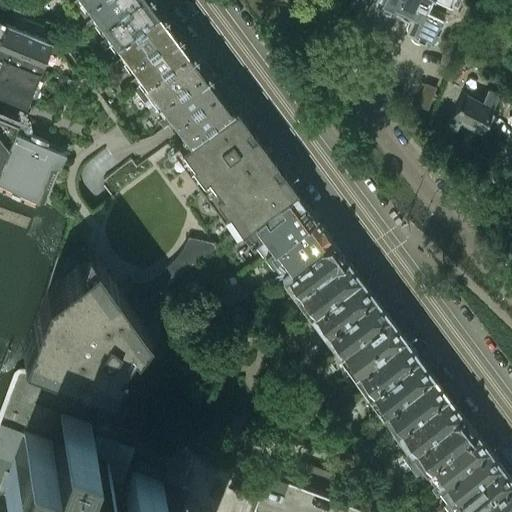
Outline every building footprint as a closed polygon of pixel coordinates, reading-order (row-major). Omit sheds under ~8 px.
[(23,103),(36,70),(53,29),(56,22),(14,4),(15,0),(0,0),(0,181),(43,200),(65,151),(9,127),(21,102),(23,103)] [(77,7),(87,0),(72,0),(71,1),(76,9),(77,7)] [(102,20),(128,0),(87,0),(77,7),(83,16),(93,9),(97,14),(85,23),(90,29),(102,20)] [(128,0),(102,20),(112,34),(102,41),(107,48),(117,40),(158,8),(152,0),(128,0)] [(457,0),(381,0),(390,3),(388,7),(400,12),(402,8),(408,10),(402,23),(407,25),(407,26),(406,28),(406,30),(407,31),(407,33),(408,34),(409,35),(410,36),(412,37),(414,37),(415,37),(416,37),(418,36),(419,35),(421,34),(422,33),(422,32),(428,34),(440,8),(444,10),(448,0),(452,0),(457,2),(457,0)] [(158,8),(117,40),(126,53),(116,60),(121,67),(131,60),(173,28),(166,19),(168,15),(162,8),(158,8)] [(173,28),(131,60),(141,72),(130,80),(135,87),(187,47),(181,39),(182,35),(177,27),(173,28)] [(187,47),(135,87),(150,106),(155,102),(160,98),(202,67),(195,58),(197,55),(191,47),(187,47)] [(202,67),(160,98),(155,102),(165,115),(158,120),(163,126),(175,118),(212,89),(212,90),(216,86),(217,86),(216,84),(215,85),(210,78),(211,75),(205,67),(202,67)] [(424,82),(415,104),(426,109),(435,86),(424,82)] [(212,89),(175,118),(181,126),(189,138),(233,103),(231,103),(229,102),(227,101),(227,100),(223,95),(216,86),(212,90),(212,89)] [(479,131),(498,97),(487,91),(481,102),(464,93),(452,115),(450,113),(444,125),(455,131),(460,121),(479,131)] [(237,132),(248,123),(233,103),(189,138),(182,143),(179,145),(192,162),(191,163),(228,213),(229,212),(239,226),(241,228),(295,187),(281,168),(270,176),(264,168),(270,164),(249,135),(243,139),(237,132)] [(315,213),(295,187),(241,228),(250,241),(253,240),(262,253),(263,252),(273,245),(315,213)] [(315,213),(273,245),(263,252),(280,275),(287,270),(332,236),(315,213)] [(332,236),(287,270),(300,288),(345,254),(332,236)] [(134,302),(211,247),(205,240),(189,237),(185,245),(180,253),(170,266),(157,276),(143,282),(131,284),(129,294),(134,302)] [(90,239),(54,262),(22,352),(122,389),(147,321),(134,302),(129,294),(90,239)] [(345,254),(300,288),(314,307),(359,273),(345,254)] [(359,273),(314,307),(328,326),(374,293),(359,273)] [(374,293),(328,326),(342,345),(388,311),(374,293)] [(388,311),(342,345),(337,349),(352,369),(358,365),(403,332),(388,311)] [(302,346),(287,327),(282,331),(296,350),(302,346)] [(403,332),(358,365),(372,385),(417,351),(403,332)] [(315,365),(302,346),(296,350),(309,369),(315,365)] [(417,351),(372,385),(387,404),(431,370),(417,351)] [(431,370),(387,404),(401,423),(446,389),(431,370)] [(446,389),(401,423),(415,443),(460,409),(446,389)] [(460,409),(415,443),(429,461),(432,459),(474,428),(460,409)] [(163,511),(152,508),(162,481),(132,470),(122,497),(98,488),(108,461),(81,451),(91,424),(61,413),(51,440),(24,430),(3,488),(33,499),(28,511),(163,511)] [(474,428),(432,459),(439,469),(430,475),(435,483),(445,475),(486,443),(474,428)] [(486,443),(445,475),(451,485),(442,492),(448,500),(456,492),(457,492),(499,460),(486,443)] [(499,460),(457,492),(463,501),(453,508),(456,511),(465,511),(469,509),(511,477),(499,460)] [(383,511),(271,470),(270,469),(268,469),(266,470),(265,471),(264,471),(263,472),(263,473),(257,489),(248,511),(383,511)] [(511,478),(511,477),(469,509),(470,511),(500,511),(511,503),(511,478)] [(511,511),(511,503),(500,511),(511,511)]
